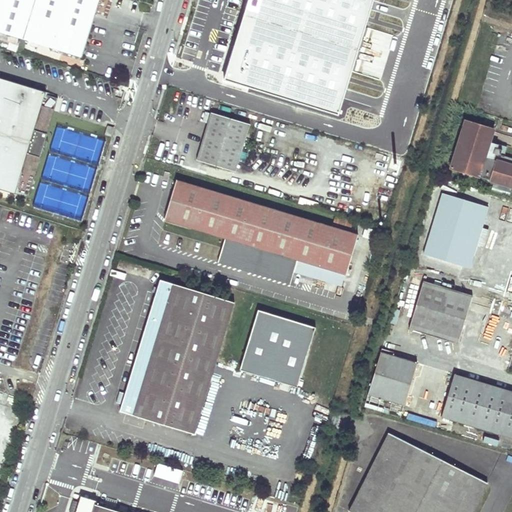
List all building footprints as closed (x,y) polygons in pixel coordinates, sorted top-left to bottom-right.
[(0,0),(0,31),(81,56),(98,0),(0,0)] [(209,0),(208,5),(224,10),(226,0),(209,0)] [(276,0),(367,27),(369,21),(371,15),(419,29),(427,0),(276,0)] [(264,24),(278,28),(282,13),(268,9),(264,24)] [(366,54),(370,39),(354,35),(350,49),(366,54)] [(430,70),(432,55),(417,52),(414,68),(430,70)] [(46,92),(0,77),(0,189),(16,194),(28,153),(40,157),(47,134),(35,130),(46,92)] [(55,109),(59,96),(46,92),(35,130),(47,134),(55,109)] [(209,118),(211,113),(205,112),(202,122),(208,123),(209,118)] [(211,113),(209,118),(208,123),(197,161),(236,172),(250,124),(211,113)] [(494,129),(480,124),(466,120),(451,168),(511,187),(511,164),(486,157),(494,129)] [(105,135),(111,137),(111,136),(114,128),(107,126),(105,135)] [(16,194),(28,197),(40,157),(28,153),(16,194)] [(290,284),(292,278),(294,272),(298,260),(346,274),(358,235),(178,181),(166,220),(226,238),(219,262),(290,284)] [(425,254),(468,267),(471,254),(475,255),(479,244),(484,246),(485,245),(490,231),(489,229),(480,226),(486,206),(443,193),(425,254)] [(333,224),(350,229),(353,222),(336,217),(333,224)] [(298,260),(294,272),(342,286),(346,274),(298,260)] [(117,403),(120,404),(123,405),(121,411),(195,434),(234,303),(161,280),(125,398),(119,396),(117,403)] [(409,328),(458,343),(472,295),(423,281),(409,328)] [(316,328),(258,310),(240,370),(297,387),(316,328)] [(398,326),(391,324),(388,334),(395,336),(398,326)] [(368,394),(405,405),(417,362),(381,352),(368,394)] [(442,417),(511,437),(511,391),(455,374),(442,417)] [(389,432),(349,511),(351,511),(360,511),(399,437),(389,432)] [(399,437),(360,511),(473,511),(488,483),(399,437)] [(120,511),(95,504),(96,501),(81,496),(79,503),(73,501),(69,511),(120,511)]
